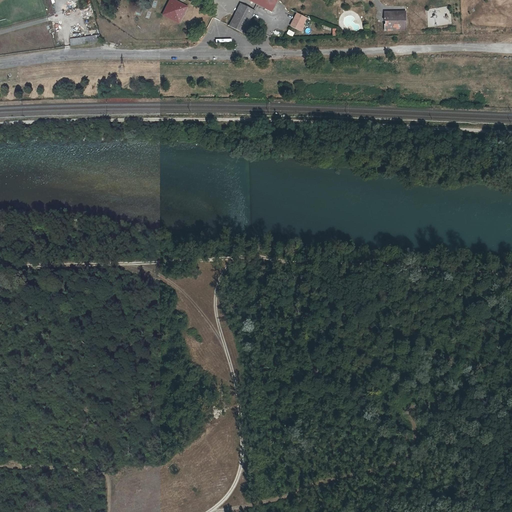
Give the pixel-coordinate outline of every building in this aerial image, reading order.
[(188,8),(174,0),(170,0),(163,14),(179,24),(188,8)] [(277,0),(242,0),(241,2),(268,16),(277,0)] [(255,12),(241,4),(230,26),(244,33),(255,12)] [(90,5),(84,7),(87,17),(93,15),(90,5)] [(406,11),(384,12),(385,31),(408,31),(406,11)] [(307,18),(298,13),(291,25),(302,32),(306,26),(303,24),(307,18)] [(100,35),(71,38),(71,45),(101,42),(100,35)]
